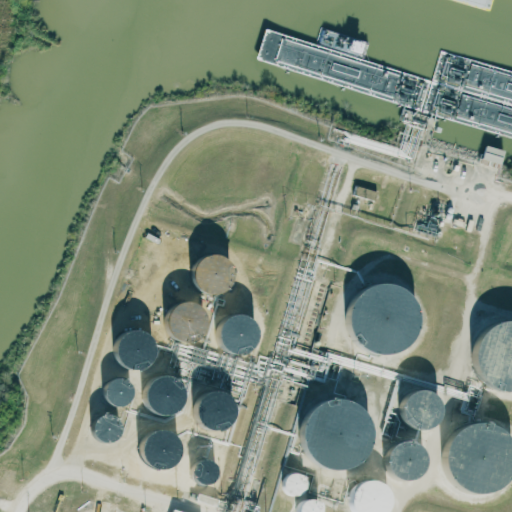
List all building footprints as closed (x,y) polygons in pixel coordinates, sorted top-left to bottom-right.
[(498,163),(501,149),(482,144),(479,158),(498,163)] [(374,190),(352,186),(351,195),(373,199),(374,190)] [(198,288),(203,291),(209,293),(215,292),(221,289),(225,285),(228,280),(230,274),(229,267),(226,262),(222,257),(217,254),(211,253),(204,254),(199,257),(194,261),(191,266),(190,272),(191,278),(194,284),(198,288)] [(358,346),(368,351),(379,353),(390,352),(400,347),(409,340),(414,330),(416,319),(415,307),(410,297),(402,289),(393,284),(382,281),(370,283),(360,288),(352,295),(346,305),(344,316),(346,327),(350,337),(358,346)] [(172,337),(177,340),(183,341),(189,340),(195,337),(199,333),(202,328),(203,322),(203,316),(200,310),(196,306),(190,303),(184,301),(178,302),(173,305),(168,309),(165,314),(164,320),(165,327),(167,332),(172,337)] [(222,349),(227,352),(233,354),(240,353),(245,350),(250,346),(253,341),(254,335),(253,328),(250,323),(246,318),(241,315),(235,314),(229,315),(223,318),(219,322),(216,327),(214,333),(215,339),(218,345),(222,349)] [(484,384),(494,390),(505,392),(511,391),(511,320),(507,320),(496,321),(486,326),(478,334),(472,344),(470,355),(472,366),(476,376),(484,384)] [(121,365),(127,368),(133,369),(139,368),(144,366),(149,361),(152,356),(153,350),(152,344),(150,338),(145,334),(140,331),(134,330),(128,330),(122,333),(118,337),(115,343),(114,349),(114,355),(117,360),(121,365)] [(150,411),(155,414),(161,415),(168,414),(173,411),(178,407),(181,402),(182,396),(181,390),(178,384),(174,380),(169,377),(163,375),(157,376),(151,379),(147,383),(144,388),(142,394),(143,401),(146,406),(150,411)] [(107,402),(111,404),(116,405),(120,405),(125,403),(128,400),(130,396),(131,391),(130,387),(128,383),(125,379),(121,377),(117,376),(112,377),(108,379),(105,382),(103,386),(102,390),(102,395),(104,399),(107,402)] [(406,425),(411,428),(418,429),(424,428),(429,426),(434,422),(437,416),(438,410),(437,404),(435,398),(431,394),(425,391),(419,389),(413,390),(407,393),(403,397),(400,402),(398,409),(399,415),(402,420),(406,425)] [(201,425),(206,428),(212,429),(218,429),(224,426),(228,422),(231,416),(233,410),(232,404),(229,399),(225,394),(220,391),(214,390),(208,391),(202,393),(198,398),(195,403),(193,409),(194,415),(197,421),(201,425)] [(313,461),(322,467),(333,469),(345,468),(355,463),(363,455),(368,445),(371,434),(369,423),(364,413),(357,405),(347,399),(336,397),(325,399),(315,403),(306,411),(301,421),(299,432),(300,443),(305,453),(313,461)] [(96,438),(100,440),(104,441),(108,440),(112,439),(115,436),(117,432),(117,428),(117,424),(115,420),(112,417),(109,415),(105,415),(101,415),(97,417),(94,420),(92,423),(91,427),(92,431),(93,435),(96,438)] [(455,486),(465,491),(476,493),(487,492),(497,487),(506,480),(511,470),(511,464),(511,447),(507,437),(499,429),(490,424),(479,421),(467,423),(457,428),(449,435),(444,445),(441,456),(443,467),(448,477),(455,486)] [(146,465),(151,468),(157,469),(163,468),(169,465),(173,461),(176,456),(178,450),(177,444),(174,438),(170,434),(165,431),(159,429),(152,430),(147,433),(142,437),(139,442),(138,448),(139,455),(142,460),(146,465)] [(391,476),(396,479),(403,480),(409,479),(414,477),(419,472),(422,467),(423,461),(422,455),(420,449),(416,444),(410,441),(404,440),(398,441),(392,443),(388,448),(385,453),(383,459),(384,465),(387,471),(391,476)] [(195,482),(198,484),(202,485),(206,485),(210,483),(213,480),(215,476),(216,472),(215,468),(214,465),(211,462),(207,460),(203,459),(199,459),(195,461),(192,464),(190,468),(190,472),(190,476),(192,479),(195,482)] [(286,494),(289,495),(293,496),(297,496),(300,494),(303,491),(305,488),(305,484),(305,480),(303,477),(301,474),(297,472),(294,472),(290,472),(286,474),(283,476),(282,480),(281,483),(281,487),(283,491),(286,494)] [(353,511),(384,511),(387,506),(389,500),(388,494),(385,488),(381,483),(375,480),(369,479),(363,480),(357,483),(352,487),(349,492),(348,499),(349,505),(352,511),(353,511)] [(319,511),(319,510),(319,506),(317,503),(315,500),(311,498),(308,498),(304,498),(300,500),(297,502),(296,506),(295,509),(295,511),(319,511)]
